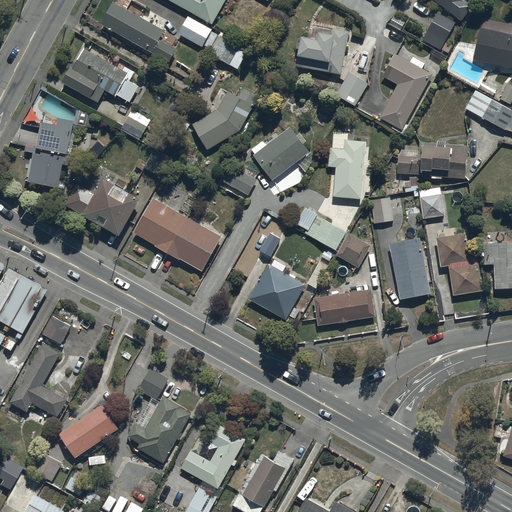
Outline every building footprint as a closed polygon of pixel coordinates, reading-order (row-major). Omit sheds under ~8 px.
[(171,0),(212,23),(224,0),(171,0)] [(435,0),(463,21),(474,6),(467,0),(466,0),(435,0)] [(113,2),(101,22),(168,64),(176,51),(158,40),(163,31),(113,2)] [(423,40),(441,50),(457,22),(438,12),(423,40)] [(188,17),(179,34),(203,47),(213,29),(188,17)] [(511,35),(483,28),(474,59),(511,68),(511,35)] [(302,40),(296,67),(343,75),(351,32),(334,29),(302,40)] [(222,35),(211,54),(239,69),(250,51),(222,35)] [(136,72),(85,48),(66,87),(101,104),(107,91),(131,103),(140,85),(132,81),(136,72)] [(380,119),(402,131),(434,73),(396,52),(383,76),(399,84),(380,119)] [(336,95),(355,107),(370,84),(351,72),(336,95)] [(497,89),(482,81),(477,89),(492,97),(497,89)] [(511,101),(511,85),(507,83),(505,86),(503,85),(500,91),(502,93),(499,98),(510,104),(511,101)] [(193,123),(208,150),(241,131),(261,97),(244,87),(239,96),(229,90),(218,109),(193,123)] [(465,108),(507,131),(511,121),(511,109),(476,90),(465,108)] [(131,110),(121,128),(140,138),(150,120),(131,110)] [(30,185),(62,190),(74,122),(43,116),(30,185)] [(254,155),(274,181),(311,152),(291,127),(254,155)] [(334,197),(361,200),(366,142),(346,140),(345,148),(330,147),(328,166),(337,167),(334,197)] [(397,174),(467,181),(470,147),(421,142),(420,157),(399,155),(397,174)] [(511,144),(502,142),(497,164),(511,167),(511,144)] [(154,149),(143,167),(162,177),(172,159),(154,149)] [(222,181),(250,195),(258,180),(230,165),(222,181)] [(79,183),(66,206),(122,237),(143,200),(105,179),(97,193),(79,183)] [(421,191),(425,219),(445,216),(441,188),(421,191)] [(372,200),(375,224),(394,221),(391,198),(372,200)] [(153,199),(134,233),(203,271),(222,237),(153,199)] [(297,228),(337,250),(348,231),(308,209),(297,228)] [(262,224),(250,246),(271,258),(283,236),(262,224)] [(456,296),(484,291),(478,256),(471,257),(466,233),(437,238),(442,267),(451,265),(456,296)] [(351,234),(338,256),(359,268),(371,245),(351,234)] [(401,300),(432,294),(421,237),(390,243),(401,300)] [(497,289),(511,288),(511,242),(486,244),(486,264),(496,264),(497,289)] [(266,261),(247,296),(287,317),(306,283),(266,261)] [(313,294),(329,266),(320,261),(304,289),(313,294)] [(46,294),(8,273),(0,285),(0,321),(24,334),(46,294)] [(314,296),(319,324),(377,313),(372,286),(314,296)] [(52,316),(42,333),(61,344),(71,327),(52,316)] [(60,353),(43,343),(9,402),(28,413),(33,403),(58,417),(67,399),(42,385),(60,353)] [(169,379),(150,369),(138,390),(149,396),(127,437),(139,443),(136,448),(164,463),(177,439),(179,440),(182,433),(181,432),(191,414),(181,408),(182,406),(163,396),(160,400),(158,399),(169,379)] [(102,405),(59,433),(76,457),(118,429),(102,405)] [(206,441),(199,437),(181,468),(218,489),(229,470),(232,472),(235,466),(232,464),(246,439),(217,423),(206,441)] [(295,459),(279,450),(273,461),(261,454),(233,506),(244,511),(261,511),(273,490),(277,492),(295,459)] [(52,481),(61,463),(40,451),(30,470),(52,481)] [(21,466),(3,457),(0,462),(0,478),(1,480),(0,482),(0,485),(8,490),(21,466)] [(87,485),(71,476),(65,487),(80,496),(87,485)] [(146,485),(133,477),(125,489),(138,497),(146,485)] [(96,509),(107,488),(94,481),(83,502),(96,509)] [(209,511),(217,497),(199,487),(185,511),(209,511)] [(61,511),(62,511),(32,496),(23,511),(61,511)] [(355,511),(336,501),(330,511),(306,498),(298,511),(355,511)]
